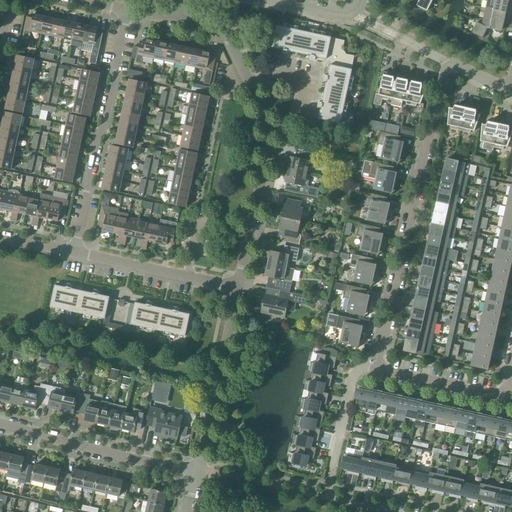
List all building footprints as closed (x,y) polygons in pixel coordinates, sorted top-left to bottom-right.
[(419,0),(416,6),(427,11),(432,1),(430,0),(419,0)] [(484,0),(488,2),(487,9),(503,13),(504,13),(505,11),(505,8),(507,2),(505,2),(497,0),(484,0)] [(485,16),(484,20),(501,24),(502,24),(502,22),(503,19),(504,16),(504,13),(503,13),(487,9),(481,8),(480,10),(486,13),(485,16)] [(30,32),(40,34),(44,17),(33,15),(33,18),(27,17),(21,44),(27,45),(30,32)] [(40,34),(51,36),(55,19),(44,17),(40,34)] [(51,36),(62,39),(65,21),(55,19),(51,36)] [(502,24),(501,24),(484,20),(482,20),(481,25),(477,23),(472,33),(482,39),(487,28),(489,29),(500,31),(502,24)] [(62,39),(72,41),(76,24),(65,21),(62,39)] [(72,41),(83,43),(86,26),(76,24),(72,41)] [(86,26),(83,43),(93,46),(89,63),(95,65),(102,34),(96,32),(97,28),(86,26)] [(318,102),(318,103),(319,103),(329,105),(328,110),(318,108),(318,107),(317,107),(317,108),(320,109),(318,120),(340,124),(352,70),(351,70),(354,56),(346,55),(342,49),(344,41),(331,38),(276,26),(272,48),(283,50),(282,54),(283,54),(283,53),(282,53),(285,42),(289,43),(287,54),(287,55),(288,55),(288,51),(310,56),(309,59),(310,60),(310,59),(309,59),(312,48),(316,49),(314,60),(315,61),(315,57),(326,59),(330,60),(331,59),(332,61),(331,61),(330,65),(328,76),(324,75),(324,76),(335,78),(334,83),(323,81),(323,80),(323,81),(326,82),(322,103),(318,102)] [(143,56),(154,59),(157,42),(146,39),(145,47),(139,46),(135,63),(141,64),(143,56)] [(154,59),(164,61),(168,44),(157,42),(154,59)] [(164,61),(175,63),(178,46),(168,44),(164,61)] [(175,63),(185,66),(189,48),(178,46),(175,63)] [(185,66),(196,68),(199,51),(189,48),(185,66)] [(210,53),(199,51),(196,68),(206,70),(203,84),(210,85),(215,58),(209,57),(210,53)] [(16,56),(14,66),(32,70),(34,60),(16,56)] [(14,66),(12,77),(30,81),(32,70),(14,66)] [(82,70),(79,81),(97,84),(100,74),(82,70)] [(373,105),(379,106),(381,99),(387,100),(386,102),(388,104),(391,105),(392,99),(396,82),(393,81),(394,79),(389,78),(391,74),(383,72),(378,95),(376,94),(373,105)] [(396,82),(392,99),(391,105),(401,107),(402,101),(406,102),(410,85),(407,84),(408,82),(403,81),(405,77),(397,75),(396,82)] [(12,77),(10,87),(27,91),(30,81),(12,77)] [(411,78),(410,85),(406,102),(406,104),(416,107),(416,104),(419,105),(420,105),(426,88),(425,88),(421,88),(422,85),(417,84),(419,80),(411,78)] [(129,80),(127,91),(144,95),(147,84),(129,80)] [(79,81),(77,91),(95,95),(97,84),(79,81)] [(211,88),(192,84),(191,91),(209,94),(211,88)] [(10,87),(7,98),(25,102),(27,91),(10,87)] [(77,91),(75,102),(93,106),(95,95),(77,91)] [(127,91),(124,101),(142,105),(144,95),(127,91)] [(192,93),(189,104),(207,108),(209,97),(192,93)] [(25,102),(7,98),(5,109),(23,113),(25,102)] [(124,101),(122,112),(140,116),(142,105),(124,101)] [(93,106),(75,102),(73,113),(90,117),(93,106)] [(450,129),(460,131),(466,105),(459,103),(458,108),(453,107),(453,109),(449,108),(447,126),(448,126),(448,125),(451,126),(450,129)] [(189,104),(187,115),(205,118),(207,108),(189,104)] [(466,105),(460,131),(470,133),(470,131),(473,131),(473,132),(474,132),(480,115),(479,115),(476,114),(476,112),(471,111),(473,107),(473,106),(466,105)] [(4,112),(2,122),(20,126),(22,116),(4,112)] [(122,112),(120,123),(137,127),(140,116),(122,112)] [(68,115),(66,126),(83,129),(86,119),(68,115)] [(187,115),(185,125),(203,129),(205,118),(187,115)] [(493,147),(499,121),(492,120),(491,124),(486,123),(486,125),(482,125),(482,124),(480,142),(481,142),(484,142),(482,149),(492,151),(493,147)] [(506,123),(499,121),(493,147),(503,149),(503,147),(506,147),(506,148),(507,148),(511,133),(511,131),(509,130),(509,128),(504,127),(506,123)] [(2,122),(0,132),(0,133),(18,138),(20,126),(2,122)] [(120,123),(117,133),(135,137),(137,127),(120,123)] [(185,125),(182,137),(200,140),(203,129),(185,125)] [(66,126),(64,135),(81,139),(83,129),(66,126)] [(416,130),(409,128),(407,135),(414,137),(416,130)] [(381,158),(397,162),(398,162),(401,148),(400,148),(400,149),(396,148),(398,142),(397,142),(399,136),(379,132),(377,144),(384,146),(381,158)] [(0,133),(0,145),(15,148),(18,138),(0,133)] [(135,137),(117,133),(115,144),(133,148),(135,137)] [(64,135),(61,147),(79,151),(81,139),(64,135)] [(200,140),(182,137),(180,147),(198,151),(200,140)] [(0,145),(0,155),(13,159),(15,148),(0,145)] [(111,146),(108,157),(126,161),(128,150),(111,146)] [(61,147),(59,157),(77,161),(79,151),(61,147)] [(179,150),(177,161),(195,165),(197,154),(179,150)] [(290,157),(288,170),(307,174),(308,167),(316,168),(319,155),(304,152),(303,160),(290,157)] [(13,159),(0,155),(0,167),(11,170),(13,159)] [(59,157),(57,168),(74,172),(77,161),(59,157)] [(108,157),(106,168),(124,172),(126,161),(108,157)] [(444,167),(443,171),(445,171),(462,175),(468,176),(471,165),(446,159),(444,167)] [(177,161),(175,172),(193,175),(195,165),(177,161)] [(374,189),(391,193),(394,179),(393,179),(390,179),(392,167),(364,161),(361,177),(376,180),(374,189)] [(74,172),(57,168),(54,179),(72,183),(74,172)] [(106,168),(104,179),(121,182),(124,172),(106,168)] [(307,174),(288,170),(285,182),(297,185),(296,193),(312,196),(314,188),(307,187),(308,182),(305,181),(307,174)] [(441,181),(460,185),(466,187),(468,176),(462,175),(445,171),(443,171),(441,181)] [(175,172),(173,182),(190,186),(193,175),(175,172)] [(121,182),(104,179),(101,189),(119,193),(121,182)] [(441,181),(439,192),(440,192),(458,196),(463,197),(466,187),(460,185),(441,181)] [(173,182),(170,193),(188,197),(190,186),(173,182)] [(0,209),(4,210),(8,192),(0,190),(0,209)] [(17,217),(18,213),(15,212),(19,195),(19,193),(9,191),(8,192),(4,210),(12,212),(11,216),(17,217)] [(437,202),(436,202),(455,206),(458,196),(440,192),(439,192),(437,202)] [(101,200),(103,200),(110,201),(111,194),(104,193),(103,193),(101,200)] [(188,197),(170,193),(168,204),(186,207),(188,197)] [(370,207),(368,220),(385,223),(388,210),(387,210),(383,209),(384,203),(385,197),(366,193),(363,206),(370,207)] [(41,194),(40,199),(36,217),(39,217),(47,219),(51,201),(52,197),(41,194)] [(15,212),(18,213),(26,215),(29,197),(19,195),(15,212)] [(29,197),(26,215),(33,216),(32,221),(38,222),(39,217),(36,217),(40,199),(29,197)] [(68,200),(52,197),(51,201),(47,219),(58,221),(59,217),(64,218),(67,204),(68,200)] [(284,205),(281,218),(300,221),(303,209),(300,208),(301,202),(286,199),(285,205),(284,205)] [(436,203),(434,213),(436,213),(453,217),(455,206),(436,202),(436,203)] [(155,204),(153,214),(160,215),(162,205),(155,204)] [(102,231),(113,233),(118,210),(102,206),(97,226),(103,227),(102,231)] [(118,210),(113,233),(121,235),(120,239),(126,241),(127,236),(124,236),(128,218),(128,215),(120,213),(121,210),(118,210)] [(432,223),(455,228),(458,218),(453,217),(436,213),(434,213),(432,223)] [(511,219),(504,217),(502,228),(511,230),(511,219)] [(124,236),(127,236),(134,238),(138,220),(128,218),(124,236)] [(299,245),(301,236),(299,234),(297,234),(300,221),(281,218),(279,230),(280,230),(279,236),(281,237),(280,241),(299,245)] [(138,220),(134,238),(142,239),(141,244),(147,245),(148,241),(145,240),(149,222),(138,220)] [(159,225),(149,222),(145,240),(148,241),(155,242),(159,225)] [(432,224),(429,234),(431,234),(448,238),(453,239),(455,228),(432,223),(432,224)] [(361,250),(378,254),(381,240),(380,240),(380,241),(376,240),(377,234),(378,228),(359,224),(356,236),(363,238),(361,250)] [(170,227),(159,225),(155,242),(166,245),(167,240),(173,241),(176,227),(170,226),(170,227)] [(511,230),(502,228),(499,239),(511,241),(511,230)] [(427,244),(446,249),(448,238),(431,234),(429,234),(427,244)] [(511,241),(499,239),(497,249),(511,252),(511,241)] [(427,245),(425,255),(426,255),(444,259),(449,260),(452,250),(446,249),(427,244),(427,245)] [(269,258),(268,264),(286,268),(288,260),(296,262),(299,249),(284,246),(283,254),(269,251),(267,258),(269,258)] [(511,252),(497,249),(495,260),(511,263),(511,260),(511,252)] [(354,281),(371,285),(374,271),(373,271),(369,270),(371,265),(370,265),(371,259),(352,255),(349,267),(357,269),(354,281)] [(441,270),(447,271),(449,260),(444,259),(426,255),(425,255),(422,265),(441,270)] [(495,260),(492,270),(509,274),(510,271),(510,269),(511,263),(495,260)] [(286,268),(268,264),(265,276),(277,279),(276,287),(280,288),(280,291),(290,293),(295,269),(286,268)] [(422,266),(420,276),(422,276),(445,281),(447,271),(441,270),(422,265),(422,266)] [(492,270),(490,281),(507,284),(507,281),(508,279),(509,274),(492,270)] [(418,286),(418,287),(442,292),(445,281),(422,276),(420,276),(418,286)] [(490,281),(487,291),(504,295),(505,292),(505,290),(507,284),(490,281)] [(345,285),(333,282),(332,288),(344,291),(345,285)] [(134,305),(125,303),(119,301),(109,299),(109,297),(98,295),(99,291),(93,290),(92,294),(71,289),(72,285),(66,284),(65,288),(55,285),(50,307),(105,319),(103,327),(129,333),(130,325),(185,336),(190,315),(179,312),(179,308),(174,307),(173,311),(152,306),(152,302),(147,301),(146,305),(135,303),(134,305)] [(347,312),(363,315),(364,315),(367,302),(366,301),(366,302),(362,301),(364,295),(363,295),(365,289),(345,285),(344,291),(342,298),(350,299),(347,312)] [(418,287),(415,297),(417,297),(434,301),(440,303),(442,292),(418,287)] [(306,296),(295,294),(290,293),(280,291),(278,298),(265,295),(266,295),(265,295),(261,313),(284,318),(286,310),(293,311),(295,302),(305,304),(306,296)] [(487,291),(485,302),(502,306),(503,303),(503,301),(504,295),(487,291)] [(413,307),(413,308),(432,312),(434,301),(417,297),(415,297),(413,307)] [(485,302),(483,312),(500,316),(500,313),(501,311),(502,306),(485,302)] [(413,308),(411,318),(412,318),(435,324),(438,313),(432,312),(413,308)] [(483,312),(480,323),(497,327),(498,324),(498,322),(500,316),(483,312)] [(340,342),(357,346),(360,332),(359,333),(356,332),(357,326),(358,320),(329,314),(326,314),(325,319),(328,320),(326,326),(343,330),(340,342)] [(408,328),(408,329),(433,334),(435,324),(412,318),(411,318),(408,328)] [(480,323),(478,334),(495,337),(496,334),(496,332),(497,327),(480,323)] [(408,329),(406,339),(407,340),(431,345),(433,334),(408,329)] [(478,334),(476,344),(493,348),(493,345),(494,343),(495,337),(478,334)] [(407,340),(406,339),(405,343),(403,351),(426,356),(426,355),(428,349),(430,349),(431,345),(407,340)] [(476,344),(473,355),(490,358),(491,355),(491,353),(493,348),(476,344)] [(308,371),(313,372),(326,375),(328,367),(330,368),(329,368),(334,369),(336,358),(334,357),(335,352),(337,353),(336,352),(335,351),(333,350),(332,349),(330,349),(329,349),(327,349),(326,349),(324,349),(322,349),(324,350),(322,355),(317,353),(315,364),(309,362),(308,371)] [(490,358),(473,355),(471,366),(488,369),(489,366),(489,364),(490,358)] [(108,379),(114,380),(115,376),(117,376),(118,371),(111,369),(108,379)] [(304,389),(309,390),(322,393),(324,385),(326,386),(325,386),(330,387),(332,376),(326,375),(313,372),(311,382),(305,381),(304,389)] [(9,403),(22,406),(25,390),(26,390),(27,384),(15,381),(14,387),(13,387),(9,403)] [(0,387),(0,401),(9,403),(13,387),(1,384),(0,387)] [(36,403),(41,404),(46,385),(40,384),(40,387),(35,386),(33,392),(26,390),(25,390),(22,406),(23,406),(23,407),(30,409),(30,408),(35,409),(36,403)] [(48,408),(59,411),(64,390),(46,385),(41,404),(48,406),(48,408)] [(354,411),(365,413),(366,409),(370,389),(362,388),(362,387),(359,386),(359,390),(357,390),(355,398),(357,398),(354,411)] [(375,415),(375,411),(380,391),(377,390),(377,391),(370,389),(366,409),(365,413),(375,415)] [(74,412),(79,413),(83,394),(64,390),(59,411),(73,414),(74,412)] [(300,407),(305,408),(318,411),(320,404),(321,404),(326,405),(328,394),(322,393),(309,390),(307,400),(301,399),(300,407)] [(375,411),(386,413),(390,394),(382,392),(380,391),(375,411)] [(83,394),(79,413),(86,415),(84,421),(96,423),(100,407),(101,403),(89,400),(90,396),(83,394)] [(386,413),(395,415),(400,395),(397,395),(390,394),(386,413)] [(395,415),(405,418),(410,398),(402,396),(400,395),(395,415)] [(405,418),(415,420),(420,400),(417,399),(417,400),(410,398),(405,418)] [(415,420),(425,422),(430,402),(422,401),(422,400),(420,400),(415,420)] [(96,423),(108,426),(112,410),(113,410),(114,404),(102,402),(101,403),(100,407),(96,423)] [(425,422),(435,424),(440,404),(437,404),(430,402),(425,422)] [(435,424),(445,426),(450,407),(442,405),(440,404),(435,424)] [(445,426),(455,429),(460,409),(457,408),(457,409),(450,407),(445,426)] [(108,426),(121,429),(124,413),(125,413),(126,409),(121,408),(120,412),(113,410),(112,410),(108,426)] [(160,411),(150,408),(146,424),(156,426),(154,435),(162,437),(163,435),(168,436),(169,438),(173,439),(174,438),(177,438),(182,418),(178,417),(177,415),(173,414),(171,415),(160,413),(160,411)] [(295,425),(301,426),(314,429),(316,422),(317,422),(321,423),(324,412),(318,411),(305,408),(303,418),(297,417),(295,425)] [(124,413),(121,429),(134,432),(135,428),(141,430),(145,411),(134,409),(132,415),(125,413),(124,413)] [(455,429),(465,431),(470,411),(462,410),(462,409),(460,409),(455,429)] [(465,431),(475,433),(480,413),(477,413),(470,411),(465,431)] [(475,433),(485,435),(489,416),(482,414),(480,413),(475,433)] [(485,435),(495,437),(500,418),(497,417),(489,416),(485,435)] [(495,437),(505,440),(509,420),(502,419),(502,418),(500,418),(495,437)] [(291,443),(297,445),(310,447),(312,440),(313,440),(317,441),(320,430),(314,429),(301,426),(299,436),(293,435),(291,443)] [(310,447),(297,445),(295,454),(289,453),(287,462),(293,463),(306,466),(308,458),(309,459),(314,460),(316,448),(310,447)] [(0,469),(7,471),(11,455),(0,452),(0,469)] [(358,477),(359,472),(362,458),(343,454),(340,463),(342,464),(341,468),(342,468),(348,469),(347,475),(350,476),(350,474),(357,476),(357,477),(358,477)] [(18,483),(24,484),(28,465),(22,463),(24,458),(11,455),(7,471),(7,474),(19,477),(18,483)] [(375,481),(376,475),(379,462),(362,458),(359,472),(365,473),(364,479),(367,479),(367,478),(374,480),(374,481),(375,481)] [(392,485),(393,479),(396,465),(379,462),(376,475),(382,477),(381,482),(384,483),(384,482),(391,483),(391,485),(392,485)] [(31,480),(43,483),(47,467),(35,464),(34,466),(28,465),(24,484),(30,485),(31,480)] [(409,489),(410,483),(413,469),(396,465),(393,479),(399,480),(398,486),(401,487),(401,486),(408,487),(408,488),(409,489)] [(55,491),(61,493),(66,473),(60,472),(60,470),(47,467),(43,483),(56,486),(55,491)] [(75,486),(82,488),(86,472),(73,469),(72,475),(66,473),(61,493),(67,494),(68,491),(73,493),(75,486)] [(426,490),(427,487),(430,473),(413,469),(410,483),(416,484),(415,490),(418,491),(418,489),(425,491),(425,492),(426,492),(426,490)] [(82,488),(94,491),(98,475),(86,472),(82,488)] [(427,487),(426,490),(432,491),(432,494),(435,494),(435,493),(442,495),(442,496),(443,496),(443,494),(444,491),(447,477),(430,473),(427,487)] [(94,491),(106,494),(110,478),(98,475),(94,491)] [(444,491),(443,494),(449,495),(449,498),(451,498),(452,497),(459,499),(459,500),(460,500),(461,494),(464,481),(447,477),(444,491)] [(110,478),(106,494),(118,497),(117,504),(123,506),(128,484),(122,482),(123,481),(110,478)] [(477,504),(478,498),(481,484),(464,481),(461,494),(467,496),(466,501),(469,502),(469,501),(476,503),(476,504),(477,504)] [(493,507),(498,488),(481,484),(478,498),(484,499),(483,505),(486,506),(486,505),(493,506),(493,507)] [(131,485),(128,497),(135,498),(138,486),(131,485)] [(511,491),(498,488),(493,507),(494,508),(494,506),(501,508),(501,509),(504,510),(505,504),(511,505),(511,506),(511,505),(511,491)] [(151,489),(148,502),(164,506),(167,493),(151,489)] [(140,511),(162,511),(164,506),(148,502),(143,501),(140,511)]
